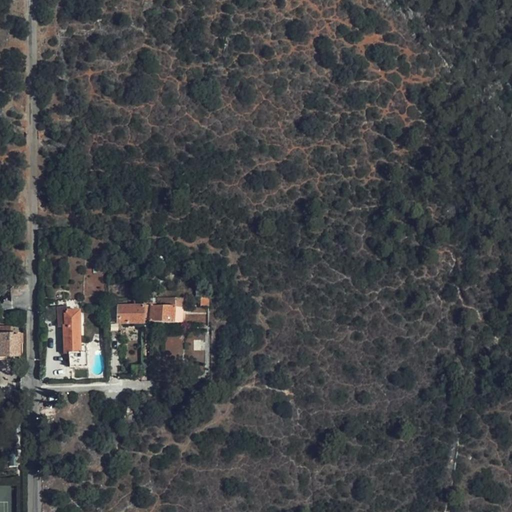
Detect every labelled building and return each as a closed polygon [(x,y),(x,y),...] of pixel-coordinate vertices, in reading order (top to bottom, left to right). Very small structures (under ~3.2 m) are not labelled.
[(155,299),(141,299),(141,305),(142,322),(143,322),(143,323),(149,323),(175,323),(175,299),(158,299),(158,306),(155,306),(155,299)] [(108,305),(108,307),(108,323),(121,323),(121,322),(142,322),(141,305),(108,305)] [(65,329),(66,353),(70,353),(70,365),(70,366),(89,365),(89,353),(81,352),(81,312),(67,311),(67,307),(57,307),(58,329),(65,329)] [(20,359),(20,343),(13,343),(13,333),(10,333),(10,325),(0,325),(0,342),(1,342),(1,359),(20,359)] [(13,343),(20,343),(24,343),(24,333),(13,333),(13,343)]
